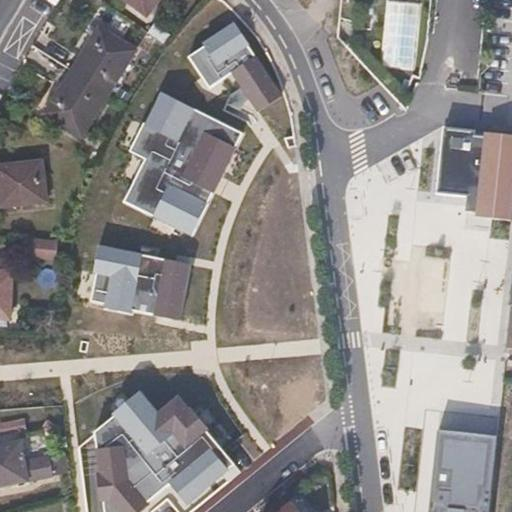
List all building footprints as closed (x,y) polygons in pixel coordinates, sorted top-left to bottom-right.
[(159,0),(120,0),(145,19),(159,0)] [(204,46),(188,56),(209,88),(231,73),(257,112),(282,96),(234,21),(202,42),(204,46)] [(107,96),(134,53),(98,30),(70,74),(107,96)] [(80,140),(107,96),(70,74),(43,116),(80,140)] [(191,238),(245,133),(171,95),(164,92),(145,124),(130,153),(137,157),(117,198),(191,238)] [(510,221),(511,197),(511,135),(442,129),(440,144),(436,184),(435,194),(461,196),(459,216),(475,218),(510,221)] [(0,209),(51,205),(49,184),(42,184),(40,165),(0,169),(0,209)] [(56,262),(57,240),(28,239),(27,261),(56,262)] [(186,261),(107,245),(100,243),(93,274),(98,276),(92,302),(97,303),(179,319),(191,263),(186,261)] [(188,511),(242,468),(178,389),(170,374),(97,431),(101,462),(106,511),(188,511)] [(489,511),(497,436),(437,430),(428,511),(489,511)] [(106,511),(101,462),(97,431),(80,449),(86,511),(106,511)] [(0,489),(28,484),(19,444),(0,448),(0,489)]
